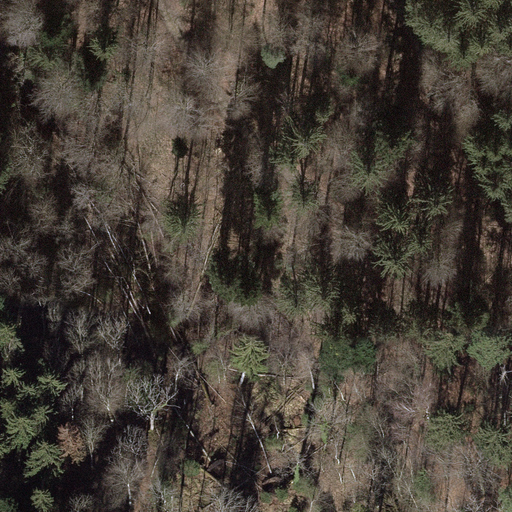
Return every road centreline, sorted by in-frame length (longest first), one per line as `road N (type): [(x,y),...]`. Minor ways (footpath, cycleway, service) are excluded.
road 1 (track): [(511,390),(432,290),(258,148),(189,67),(159,0)]
road 2 (track): [(511,208),(397,0)]
